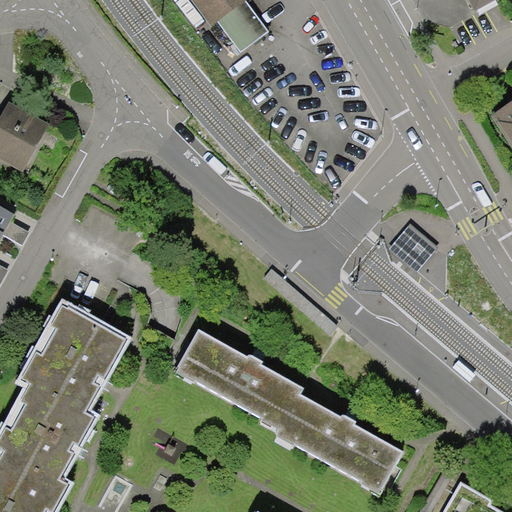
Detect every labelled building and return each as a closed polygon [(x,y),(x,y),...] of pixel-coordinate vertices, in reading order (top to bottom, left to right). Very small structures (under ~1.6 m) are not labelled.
[(244,0),(192,0),(211,26),(219,20),(241,50),(267,31),(244,0)] [(426,0),(436,16),(460,25),(507,0),(426,0)] [(511,105),(490,119),(511,155),(511,105)] [(0,112),(0,162),(19,173),(43,129),(3,107),(0,112)] [(436,247),(410,224),(390,245),(417,269),(436,247)] [(130,348),(69,314),(57,334),(64,338),(51,362),(41,357),(26,385),(40,393),(30,410),(39,415),(23,444),(15,439),(6,455),(12,458),(0,480),(0,488),(5,491),(0,500),(0,511),(64,511),(74,494),(63,488),(77,464),(67,458),(74,447),(83,452),(97,427),(85,421),(98,398),(89,393),(99,376),(110,383),(130,348)] [(254,369),(206,343),(186,381),(286,435),(277,451),(296,461),(301,453),(385,498),(406,460),(360,435),(363,429),(351,422),(348,427),(305,404),(309,397),(269,375),(272,369),(257,361),(254,369)] [(489,501),(457,483),(440,511),(495,511),(485,507),(489,501)]
